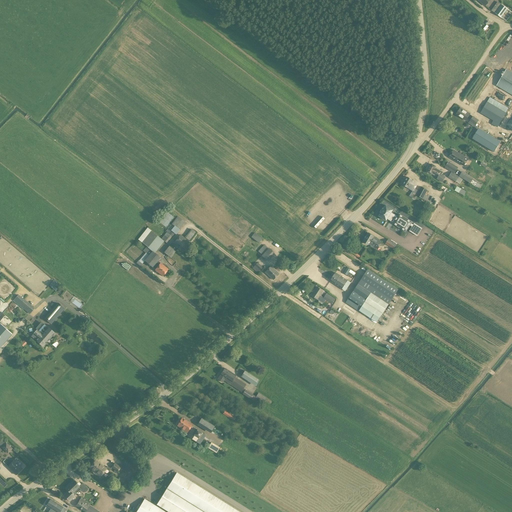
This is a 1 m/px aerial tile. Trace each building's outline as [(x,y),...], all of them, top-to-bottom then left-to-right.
[(500,18),(506,10),(500,6),(494,14),(500,18)] [(488,67),(465,102),(472,106),(495,72),(488,67)] [(496,87),(511,96),(511,73),(506,70),(496,87)] [(490,97),(480,113),(493,121),(492,124),(497,127),(499,124),(508,108),(490,97)] [(456,115),(466,121),(470,114),(461,108),(456,115)] [(478,121),(472,117),(468,124),(474,127),(478,121)] [(496,152),(502,142),(480,128),(473,139),(496,152)] [(472,139),(477,132),(473,129),(469,136),(472,139)] [(449,157),(460,164),(464,166),(468,159),(464,156),(453,150),(449,157)] [(444,168),(451,172),(454,174),(458,168),(448,161),(444,168)] [(441,175),(443,172),(441,171),(442,171),(435,167),(436,167),(431,164),(427,172),(431,174),(432,174),(438,177),(437,179),(442,182),(445,177),(441,175)] [(460,174),(459,177),(463,179),(470,184),(474,178),(462,171),(460,174)] [(460,184),(463,179),(459,177),(454,174),(451,172),(448,178),(456,182),(460,184)] [(429,197),(425,195),(427,190),(421,187),(419,191),(414,189),(418,183),(412,180),(407,177),(402,185),(413,191),(412,193),(417,195),(416,195),(427,201),(429,197)] [(381,212),(379,215),(387,220),(388,218),(394,222),(393,224),(405,231),(409,224),(411,226),(408,231),(418,237),(422,228),(412,222),(412,223),(409,222),(410,220),(399,214),(398,216),(391,212),(393,209),(386,204),(384,208),(383,208),(381,211),(381,212)] [(322,231),(329,221),(324,216),(317,211),(315,214),(314,213),(317,208),(314,206),(304,218),(322,231)] [(159,222),(166,227),(174,217),(167,212),(159,222)] [(161,239),(164,241),(166,243),(174,233),(175,233),(176,234),(179,230),(179,229),(185,222),(177,216),(171,224),(166,231),(167,232),(161,239)] [(189,242),(196,233),(191,229),(184,238),(180,235),(175,242),(173,244),(177,247),(178,244),(180,245),(179,247),(181,249),(182,248),(184,249),(189,242)] [(262,239),(261,238),(258,236),(259,234),(261,232),(257,229),(254,233),(251,237),(258,243),(262,239)] [(161,239),(158,236),(158,237),(157,236),(151,231),(142,243),(147,246),(143,251),(146,253),(136,263),(140,266),(144,261),(155,270),(163,276),(168,269),(160,263),(158,261),(160,258),(154,253),(164,241),(161,239)] [(382,242),(373,237),(374,236),(369,233),(363,242),(368,245),(369,244),(377,249),(382,242)] [(388,239),(385,244),(393,249),(396,245),(388,239)] [(169,246),(164,252),(170,258),(176,251),(169,246)] [(274,253),(268,248),(261,256),(267,261),(274,253)] [(258,263),(255,266),(252,268),(257,273),(262,267),(258,263)] [(264,267),(262,269),(265,272),(273,280),(279,274),(270,266),(267,270),(264,267)] [(349,305),(349,306),(351,307),(359,312),(359,311),(377,323),(379,319),(382,321),(382,320),(383,321),(387,316),(385,315),(385,316),(383,315),(383,314),(398,290),(368,270),(353,292),(346,303),(349,305)] [(336,273),(333,277),(348,287),(351,283),(336,273)] [(333,277),(330,281),(345,291),(348,287),(333,277)] [(54,280),(50,285),(56,291),(61,286),(54,280)] [(318,300),(319,300),(322,301),(322,300),(324,301),(325,300),(332,304),(335,299),(327,293),(323,298),(321,297),(323,293),(322,293),(323,291),(317,287),(311,295),(318,300)] [(28,310),(31,305),(24,300),(20,305),(24,308),(30,314),(31,312),(28,310)] [(45,321),(51,326),(66,310),(59,304),(45,321)] [(7,325),(11,321),(3,313),(1,316),(0,317),(0,321),(1,320),(7,325)] [(0,347),(12,334),(2,324),(0,326),(0,347)] [(31,337),(43,347),(54,333),(45,325),(39,332),(37,330),(31,337)] [(235,377),(236,376),(224,368),(220,375),(218,379),(222,382),(223,380),(234,387),(241,392),(245,385),(243,383),(238,379),(238,380),(235,377)] [(255,386),(259,380),(245,370),(241,376),(255,386)] [(250,399),(255,402),(257,399),(263,403),(267,399),(267,398),(258,393),(256,397),(253,395),(245,390),(242,394),(250,399)] [(235,417),(224,411),(222,414),(233,420),(235,417)] [(182,429),(181,429),(187,433),(192,424),(182,418),(177,426),(182,429)] [(203,434),(203,433),(197,429),(197,430),(193,427),(187,436),(200,444),(206,435),(203,434)] [(0,442),(0,445),(1,447),(8,454),(13,449),(6,442),(6,443),(5,443),(2,440),(0,442)] [(22,469),(20,467),(22,464),(16,458),(8,467),(16,475),(22,469)] [(90,468),(101,476),(106,469),(95,460),(90,468)] [(121,468),(115,463),(111,468),(117,472),(121,468)] [(120,468),(126,472),(129,467),(124,463),(121,468),(120,468)] [(100,511),(89,505),(90,504),(81,498),(76,506),(85,511),(238,511),(177,473),(160,500),(157,505),(165,510),(167,511),(164,511),(145,499),(136,511),(127,511),(126,511),(100,511)] [(74,480),(70,485),(75,491),(74,491),(76,493),(80,489),(83,493),(87,489),(82,483),(79,486),(74,480)] [(75,493),(76,493),(74,491),(75,491),(70,485),(65,489),(68,491),(66,493),(65,494),(65,496),(65,497),(66,498),(69,501),(75,496),(74,495),(76,494),(75,493)] [(48,502),(46,506),(50,509),(51,509),(48,511),(59,511),(60,511),(63,507),(50,499),(48,499),(47,501),(48,502)]
